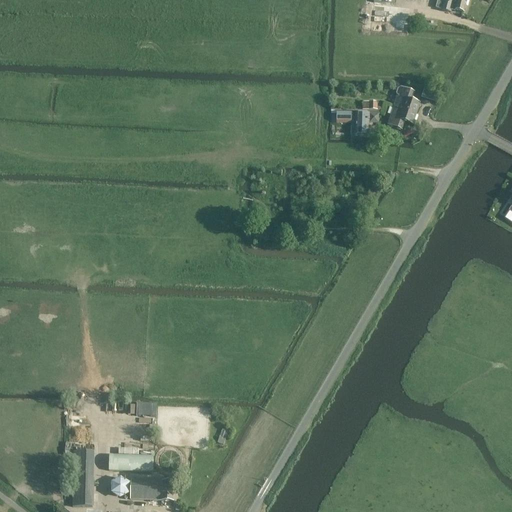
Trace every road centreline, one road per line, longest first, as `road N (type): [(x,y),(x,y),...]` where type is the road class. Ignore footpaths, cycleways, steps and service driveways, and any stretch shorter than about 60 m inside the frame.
road 1 (unclassified): [(266,491),(475,130)]
road 2 (track): [(282,162),(448,175)]
